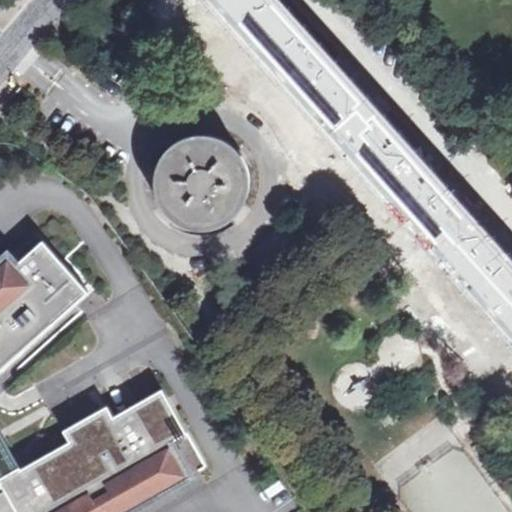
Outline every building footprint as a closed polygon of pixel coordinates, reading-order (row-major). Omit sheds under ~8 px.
[(511,258),(281,0),(213,0),(511,332),(511,258)] [(110,39),(85,22),(77,16),(62,5),(40,32),(86,67),(94,70),(110,39)] [(166,164),(164,168),(163,173),(162,177),(161,182),(162,187),(162,191),(164,196),(165,200),(168,204),(170,208),(174,212),(177,215),(181,217),(185,220),(190,221),(194,222),(199,223),(204,223),(208,223),(213,222),(218,220),(222,218),(226,216),(230,213),(233,209),(236,206),(238,202),(240,197),(242,193),(242,188),(243,183),(243,179),(242,174),(241,169),(239,165),(237,161),(234,157),(231,154),(227,151),(223,148),(219,146),(214,144),(210,143),(205,142),(200,142),(196,143),(191,144),(187,145),(182,147),(178,150),(175,153),(171,156),(168,160),(166,164)] [(511,145),(510,143),(491,161),(505,176),(511,169),(511,145)] [(43,240),(17,264),(30,278),(42,267),(56,255),(43,240)] [(0,261),(0,278),(17,264),(8,254),(0,261)] [(56,255),(42,267),(51,276),(65,264),(56,255)] [(30,278),(17,264),(0,278),(0,371),(89,291),(65,264),(51,276),(42,267),(30,278)] [(0,511),(127,511),(191,476),(172,442),(187,433),(162,389),(114,416),(108,405),(64,430),(70,441),(22,468),(10,475),(0,481),(0,480),(0,511)] [(0,458),(10,475),(22,468),(0,429),(0,458)] [(0,480),(0,481),(10,475),(0,458),(0,480)]
